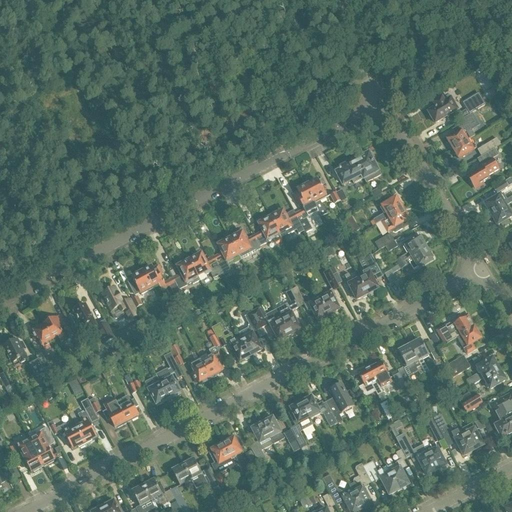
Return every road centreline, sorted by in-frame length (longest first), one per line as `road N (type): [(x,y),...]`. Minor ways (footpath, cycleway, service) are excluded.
road 1 (residential): [(25,511),(481,270)]
road 2 (residential): [(0,303),(381,101)]
road 3 (residential): [(481,270),(381,101)]
